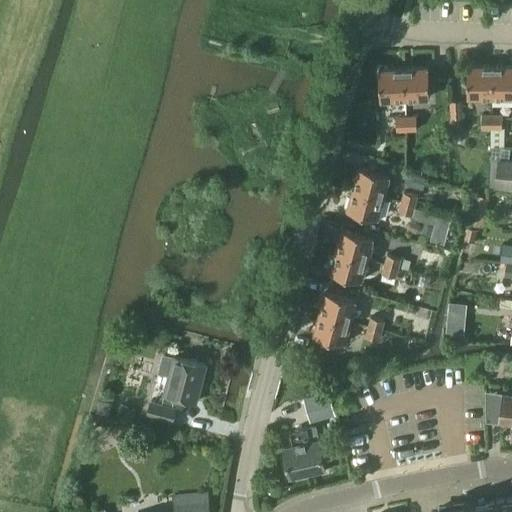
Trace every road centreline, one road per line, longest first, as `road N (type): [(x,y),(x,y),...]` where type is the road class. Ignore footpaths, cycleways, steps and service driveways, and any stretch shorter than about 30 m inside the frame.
road 1 (residential): [(237,511),(258,398),(360,20)]
road 2 (residential): [(295,511),(426,480),(511,472)]
road 3 (residential): [(360,20),(511,35)]
